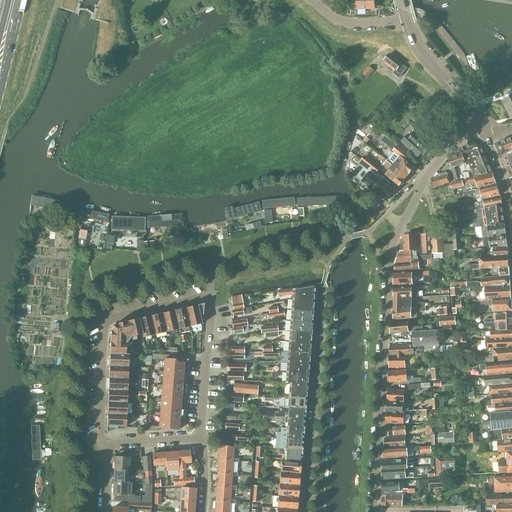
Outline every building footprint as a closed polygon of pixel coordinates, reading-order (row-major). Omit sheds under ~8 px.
[(351,11),(368,10),(375,10),(375,0),(355,0),(356,0),(351,1),(351,11)] [(403,75),(408,69),(403,65),(403,64),(390,54),(385,61),(397,70),(394,73),(398,76),(400,73),(403,75)] [(368,79),(375,72),(370,67),(363,74),(368,79)] [(429,126),(430,122),(433,119),(422,108),(417,115),(425,122),(424,125),(429,126)] [(413,138),(409,135),(402,144),(419,158),(423,154),(425,156),(433,147),(416,133),(413,138)] [(503,157),(511,153),(511,138),(498,144),(503,157)] [(393,166),(407,178),(410,174),(413,174),(414,172),(414,170),(415,168),(406,161),(410,157),(398,147),(394,152),(401,157),(397,162),(391,158),(388,162),(392,165),(393,166)] [(468,162),(487,156),(483,147),(465,153),(468,162)] [(508,171),(511,169),(511,153),(503,157),(508,171)] [(449,159),(452,167),(453,169),(456,180),(459,179),(456,168),(466,165),(463,154),(449,159)] [(487,156),(468,162),(469,163),(472,171),(490,165),(487,156)] [(448,171),(452,167),(449,159),(443,167),(448,171)] [(373,190),(387,202),(395,192),(385,184),(388,181),(362,161),(359,165),(365,169),(358,177),(363,182),(373,190)] [(490,165),(472,171),(475,177),(493,173),(490,165)] [(407,178),(393,166),(386,176),(400,187),(401,186),(403,186),(405,184),(405,181),(407,178)] [(434,189),(449,185),(451,184),(449,175),(442,177),(442,174),(439,175),(440,177),(433,179),(434,189)] [(497,184),(494,174),(476,178),(467,180),(468,185),(477,183),(479,189),(497,184)] [(463,181),(451,184),(449,185),(450,189),(464,186),(463,181)] [(501,196),(498,186),(481,190),(465,193),(465,197),(477,194),(477,196),(482,195),(483,201),(501,196)] [(340,198),(298,199),(299,208),(338,208),(340,198)] [(478,210),(503,205),(502,198),(484,202),(476,204),(478,210)] [(71,218),(74,205),(35,199),(33,212),(71,218)] [(296,200),(263,203),(264,212),(297,209),(296,200)] [(261,204),(226,212),(228,220),(263,212),(261,204)] [(484,219),(505,215),(503,205),(478,210),(478,211),(479,215),(483,215),(484,219)] [(109,227),(112,215),(75,207),(73,219),(109,227)] [(226,220),(225,212),(186,217),(187,226),(226,220)] [(36,215),(35,222),(43,223),(44,216),(36,215)] [(484,219),(479,219),(480,228),(506,225),(505,215),(484,219)] [(186,228),(185,216),(148,219),(149,231),(186,228)] [(147,219),(114,218),(113,232),(146,233),(147,219)] [(255,221),(258,228),(263,226),(261,219),(255,221)] [(487,239),(507,236),(506,225),(480,228),(482,239),(487,239)] [(433,255),(446,254),(445,246),(445,235),(418,236),(419,246),(423,246),(423,255),(433,255)] [(405,252),(417,252),(417,236),(405,237),(405,245),(403,246),(402,247),(401,248),(401,249),(401,252),(405,252)] [(483,250),(491,249),(509,247),(507,236),(487,239),(482,239),(483,249),(483,250)] [(454,245),(445,246),(446,254),(446,259),(456,259),(455,251),(454,245)] [(480,250),(480,258),(495,257),(509,257),(509,248),(494,249),(491,249),(483,250),(483,249),(480,250)] [(405,252),(401,252),(400,252),(396,264),(396,272),(413,271),(413,267),(423,266),(423,261),(419,262),(419,258),(418,258),(418,252),(417,252),(405,252)] [(493,270),(510,269),(509,257),(495,257),(480,258),(479,259),(480,265),(472,265),(465,266),(465,271),(472,271),(480,271),(480,270),(493,270)] [(432,260),(433,266),(433,270),(440,270),(440,266),(442,266),(443,260),(433,260),(432,260)] [(483,288),(486,288),(511,285),(510,269),(493,270),(493,276),(501,276),(501,277),(482,279),(482,283),(479,283),(479,282),(468,283),(469,288),(483,288)] [(395,286),(414,285),(413,273),(395,274),(395,286)] [(511,297),(511,285),(486,288),(486,301),(511,299),(511,297)] [(297,301),(315,302),(316,290),(316,287),(295,290),(294,295),(297,296),(297,301)] [(395,299),(413,299),(413,298),(418,298),(418,293),(418,287),(395,288),(395,299)] [(395,310),(425,308),(425,303),(413,304),(413,299),(395,299),(395,310)] [(511,299),(486,301),(470,302),(470,306),(486,305),(487,313),(511,311),(511,299)] [(315,302),(297,301),(297,302),(292,302),(292,305),(292,311),(293,311),(296,311),(314,313),(315,302)] [(186,309),(191,327),(203,325),(202,323),(201,316),(204,316),(205,305),(205,304),(186,309)] [(425,308),(395,310),(395,321),(418,319),(418,312),(425,312),(425,308)] [(175,311),(179,330),(191,327),(186,309),(175,311)] [(163,314),(167,333),(179,330),(175,311),(163,314)] [(295,322),(313,323),(314,313),(296,311),(293,311),(292,311),(291,316),(291,321),(295,322)] [(486,324),(511,322),(511,313),(494,315),(494,320),(486,320),(486,324)] [(151,317),(156,335),(167,333),(163,314),(151,317)] [(144,338),(156,335),(151,317),(140,319),(144,338)] [(441,328),(443,327),(453,327),(457,326),(456,318),(440,319),(441,328)] [(110,355),(130,355),(130,345),(129,343),(132,340),(134,341),(134,340),(144,338),(140,319),(116,325),(111,330),(110,355)] [(294,332),(312,334),(313,323),(295,322),(291,321),(291,326),(290,332),(291,332),(294,332)] [(495,332),(511,331),(511,322),(486,324),(486,327),(494,327),(495,332)] [(410,333),(413,333),(431,332),(430,327),(409,328),(409,323),(392,324),(392,334),(410,333)] [(426,354),(426,355),(441,354),(439,331),(431,332),(413,333),(414,347),(391,347),(390,356),(390,357),(426,354)] [(487,341),(511,338),(511,331),(495,332),(491,332),(492,336),(486,336),(487,341)] [(311,344),(312,334),(294,332),(291,332),(290,332),(290,338),(294,339),(293,342),(311,344)] [(491,350),(511,348),(511,338),(487,341),(487,350),(491,350)] [(289,353),(311,354),(311,344),(293,342),(290,342),(289,347),(289,353)] [(511,348),(491,350),(492,356),(490,356),(490,358),(483,358),(484,365),(495,365),(495,357),(497,357),(497,358),(499,358),(500,362),(511,361),(511,348)] [(292,363),(310,365),(311,354),(289,353),(288,363),(292,363)] [(158,373),(184,375),(185,364),(188,364),(189,360),(176,359),(172,359),(172,356),(153,354),(153,357),(152,360),(153,360),(165,362),(164,372),(159,371),(158,373)] [(426,354),(390,357),(390,369),(407,369),(407,362),(413,362),(426,360),(426,355),(426,354)] [(110,367),(129,367),(130,355),(110,355),(110,367)] [(292,363),(288,363),(287,373),(309,375),(310,365),(292,363)] [(511,363),(495,365),(484,365),(484,366),(481,366),(481,371),(488,371),(488,377),(511,374),(511,363)] [(109,379),(129,379),(129,367),(110,367),(109,379)] [(433,381),(442,381),(441,369),(432,370),(433,381)] [(408,377),(408,371),(390,372),(389,384),(408,382),(410,384),(422,383),(422,379),(414,379),(414,377),(408,377)] [(183,387),(184,375),(158,373),(158,375),(164,375),(163,386),(157,385),(157,387),(186,389),(186,387),(183,387)] [(308,386),(309,375),(287,373),(286,378),(290,379),(290,384),(308,386)] [(490,387),(511,385),(511,376),(501,377),(485,378),(486,387),(490,387)] [(109,391),(128,391),(129,379),(109,379),(109,391)] [(259,390),(260,385),(234,383),(234,392),(259,393),(259,390)] [(289,398),(307,399),(307,393),(308,393),(308,391),(308,386),(290,384),(289,398)] [(511,385),(490,387),(490,396),(493,396),(511,393),(511,385)] [(186,391),(186,389),(157,387),(157,389),(163,389),(162,399),(156,399),(156,401),(182,403),(183,391),(186,391)] [(388,403),(405,404),(406,391),(389,390),(388,403)] [(108,403),(127,403),(128,391),(109,391),(108,403)] [(239,401),(239,394),(231,393),(231,396),(228,396),(228,400),(239,401)] [(511,393),(493,396),(493,402),(481,402),(481,407),(488,407),(488,406),(511,404),(511,393)] [(307,399),(289,398),(285,397),(285,403),(290,403),(289,408),(306,410),(307,399)] [(436,399),(433,399),(432,400),(432,410),(445,410),(445,399),(436,399)] [(181,414),(182,403),(156,401),(156,402),(162,403),(161,413),(155,413),(155,415),(184,417),(184,415),(181,414)] [(127,415),(127,403),(108,403),(108,415),(127,415)] [(405,404),(388,403),(387,413),(405,414),(409,414),(410,410),(404,410),(404,404),(405,404)] [(511,404),(488,406),(488,407),(488,410),(497,410),(497,413),(511,412),(511,404)] [(306,410),(289,408),(283,408),(282,413),(276,413),(276,418),(305,420),(306,410)] [(511,412),(497,413),(492,414),(492,422),(483,423),(484,432),(490,431),(511,429),(511,412)] [(405,414),(387,413),(387,424),(404,425),(405,414)] [(127,415),(108,415),(107,434),(108,434),(108,433),(118,430),(118,427),(126,428),(127,415)] [(184,419),(184,417),(155,415),(155,416),(160,417),(160,427),(150,426),(149,431),(159,431),(160,429),(179,431),(180,419),(184,419)] [(274,417),(265,417),(264,417),(263,422),(276,423),(288,424),(288,429),(305,430),(305,420),(276,418),(274,417)] [(432,436),(437,436),(436,426),(425,426),(425,429),(429,429),(429,432),(426,432),(426,436),(429,436),(429,435),(432,435),(432,436)] [(437,426),(436,426),(437,436),(439,435),(439,446),(439,445),(456,444),(455,433),(443,434),(443,426),(437,426)] [(414,432),(414,427),(406,427),(394,428),(387,429),(386,437),(407,435),(407,432),(414,432)] [(32,428),(34,466),(43,465),(42,428),(32,428)] [(304,439),(305,430),(288,429),(282,429),(282,433),(277,433),(276,439),(304,441),(304,439)] [(499,441),(511,439),(511,429),(490,431),(491,437),(499,436),(499,441)] [(385,448),(406,447),(406,438),(386,439),(385,448)] [(276,449),(286,449),(303,451),(304,441),(276,439),(276,449)] [(511,439),(499,441),(498,441),(499,454),(505,453),(511,452),(511,439)] [(220,446),(219,460),(234,462),(234,463),(239,463),(239,460),(234,459),(235,447),(220,446)] [(415,457),(414,448),(385,450),(385,459),(415,457)] [(302,461),(303,451),(286,449),(285,455),(282,455),(282,459),(302,461)] [(178,453),(179,465),(179,469),(186,469),(186,464),(192,464),(191,452),(178,453)] [(511,452),(505,453),(506,461),(499,461),(500,474),(511,473),(511,452)] [(166,454),(167,466),(167,470),(179,469),(179,465),(178,453),(166,454)] [(167,466),(166,454),(153,455),(154,467),(167,466)] [(438,477),(461,476),(460,457),(437,458),(438,459),(438,467),(438,477)] [(115,471),(130,471),(130,459),(116,458),(115,471)] [(234,462),(219,460),(218,474),(233,475),(233,476),(238,477),(238,474),(233,473),(234,463),(234,462)] [(281,473),(301,474),(302,462),(282,460),(281,473)] [(407,470),(409,470),(409,465),(414,465),(414,460),(408,460),(384,462),(384,471),(407,470)] [(407,470),(384,471),(383,481),(407,479),(407,470)] [(129,483),(130,471),(115,471),(114,483),(129,483)] [(300,486),(301,474),(281,473),(280,485),(300,486)] [(233,475),(218,474),(217,488),(232,489),(232,490),(237,491),(237,487),(232,487),(233,476),(233,475)] [(510,494),(510,493),(511,492),(511,476),(496,477),(496,494),(508,494),(508,495),(510,494)] [(445,480),(430,481),(431,489),(445,488),(445,480)] [(129,483),(114,483),(114,495),(129,496),(129,483)] [(383,484),(382,493),(401,492),(400,483),(383,484)] [(300,486),(280,485),(279,497),(299,498),(300,486)] [(180,501),(195,502),(196,489),(181,488),(181,494),(177,494),(177,500),(181,500),(180,501)] [(232,489),(217,488),(216,501),(231,503),(231,504),(236,504),(236,501),(231,501),(232,490),(232,489)] [(401,492),(382,493),(382,496),(382,507),(400,507),(400,499),(402,499),(403,494),(412,494),(412,490),(403,490),(403,492),(401,492)] [(488,506),(511,505),(511,495),(503,496),(488,496),(488,506)] [(278,509),(298,510),(299,498),(279,497),(278,509)] [(194,511),(195,502),(180,501),(179,511),(194,511)] [(230,511),(231,504),(231,503),(216,501),(215,511),(230,511)] [(144,504),(133,503),(129,503),(129,509),(113,508),(113,511),(134,511),(135,510),(151,511),(152,504),(144,503),(144,504)]
